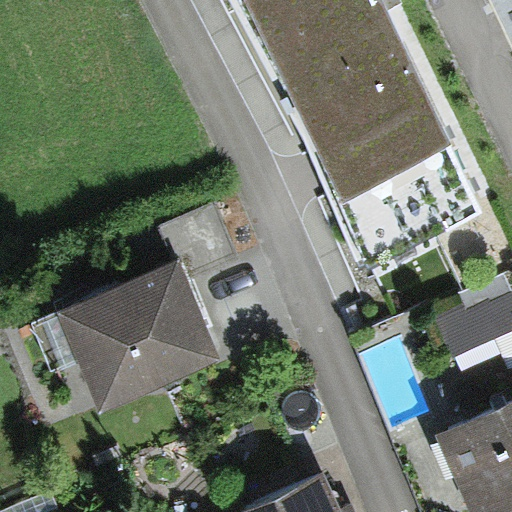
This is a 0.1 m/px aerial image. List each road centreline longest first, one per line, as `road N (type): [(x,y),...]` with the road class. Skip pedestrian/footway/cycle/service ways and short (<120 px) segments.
road 1 (residential): [(162,0),(298,271),(398,511)]
road 2 (residential): [(455,0),(511,121)]
